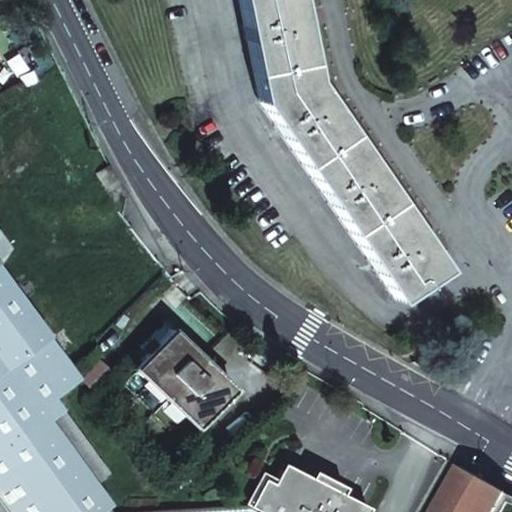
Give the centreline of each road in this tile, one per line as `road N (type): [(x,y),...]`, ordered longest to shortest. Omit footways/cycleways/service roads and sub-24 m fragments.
road 1 (residential): [(422,401),(249,305),(165,205),(59,0)]
road 2 (residential): [(191,0),(204,99),(422,401)]
